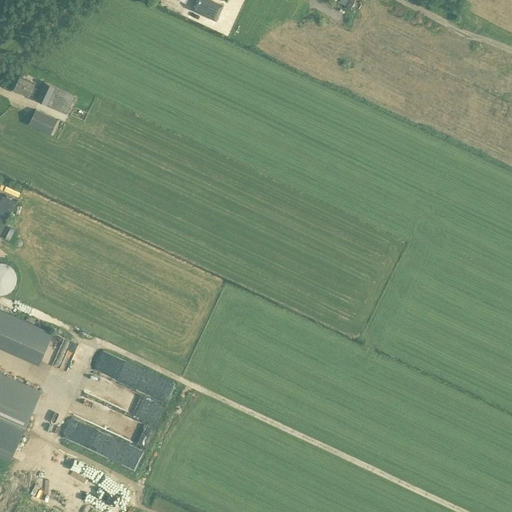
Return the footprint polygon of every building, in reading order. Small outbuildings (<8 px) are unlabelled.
[(194,0),(191,9),(216,21),(223,5),(211,0),(194,0)] [(21,76),(15,90),(30,97),(31,94),(37,97),(36,100),(67,114),(74,97),(43,83),(40,90),(34,87),(36,83),(21,76)] [(29,124),(50,135),(58,119),(36,109),(29,124)] [(0,233),(2,235),(14,210),(0,203),(0,233)] [(0,294),(1,294),(2,294),(4,294),(5,294),(6,293),(8,293),(9,292),(10,291),(11,290),(12,289),(13,288),(14,287),(15,286),(15,285),(16,283),(16,282),(17,281),(17,279),(17,278),(17,277),(16,275),(16,274),(16,273),(15,271),(15,270),(14,269),(13,268),(12,267),(11,266),(10,265),(9,264),(7,264),(6,263),(5,263),(3,262),(2,262),(0,262),(0,294)] [(62,365),(68,350),(62,348),(56,363),(62,365)] [(102,352),(103,363),(113,363),(112,351),(102,352)] [(115,369),(140,378),(144,367),(119,358),(115,369)] [(66,442),(138,467),(145,449),(146,449),(155,426),(156,426),(163,405),(122,390),(125,381),(93,369),(85,393),(67,387),(58,411),(75,417),(66,442)] [(0,453),(10,458),(39,393),(0,375),(0,453)]
